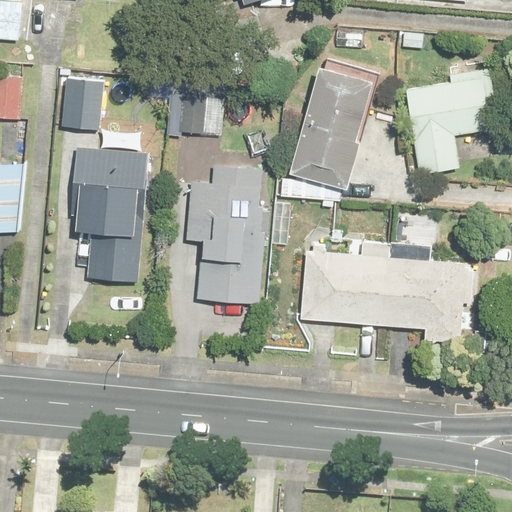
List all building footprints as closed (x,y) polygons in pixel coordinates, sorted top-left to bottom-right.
[(51,0),(0,0),(0,14),(49,19),(51,0)] [(287,0),(210,0),(219,24),(288,0),(287,0)] [(439,22),(440,0),(364,0),(364,18),(439,22)] [(345,100),(297,83),(256,198),(303,215),(345,100)] [(172,84),(170,140),(187,141),(187,133),(226,135),(227,85),(172,84)] [(438,185),(431,153),(472,145),(461,91),(420,98),(370,109),(388,195),(438,185)] [(71,99),(36,97),(33,146),(68,147),(71,99)] [(108,250),(111,206),(119,206),(121,174),(50,170),(48,202),(54,202),(51,246),(108,250)] [(243,194),(168,190),(160,323),(235,327),(243,194)] [(120,264),(56,262),(55,298),(119,300),(120,264)] [(438,278),(280,269),(276,343),(433,352),(438,278)]
